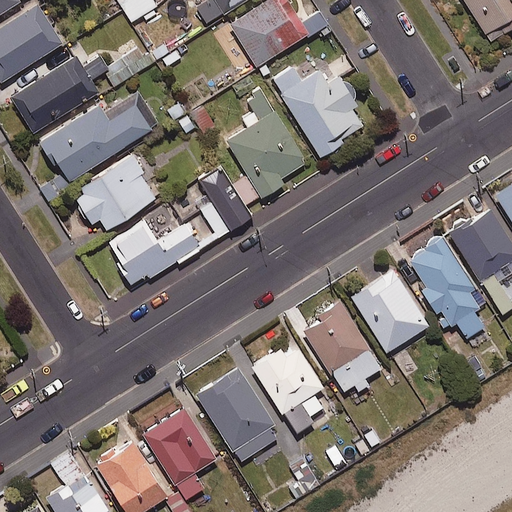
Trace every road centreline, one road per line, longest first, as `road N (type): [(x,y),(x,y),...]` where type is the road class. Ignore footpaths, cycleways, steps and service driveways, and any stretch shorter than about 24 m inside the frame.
road 1 (tertiary): [(94,364),(458,133)]
road 2 (residential): [(0,216),(94,364)]
road 3 (residential): [(374,0),(458,133)]
